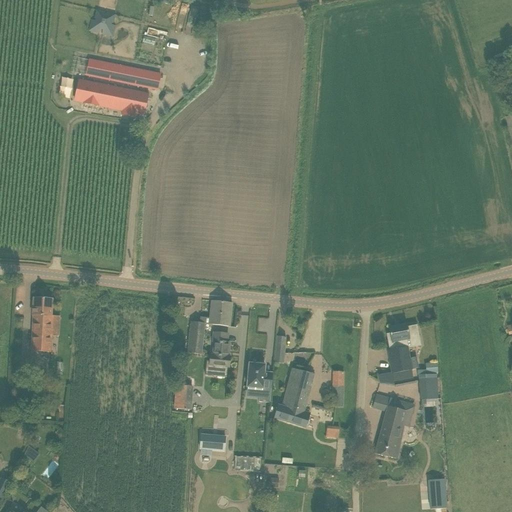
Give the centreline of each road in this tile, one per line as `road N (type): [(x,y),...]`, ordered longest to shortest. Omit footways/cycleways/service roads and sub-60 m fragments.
road 1 (tertiary): [(370,307),(0,270)]
road 2 (track): [(125,284),(139,163),(186,40)]
road 3 (residential): [(357,511),(370,307)]
road 4 (tertiary): [(370,307),(511,273)]
